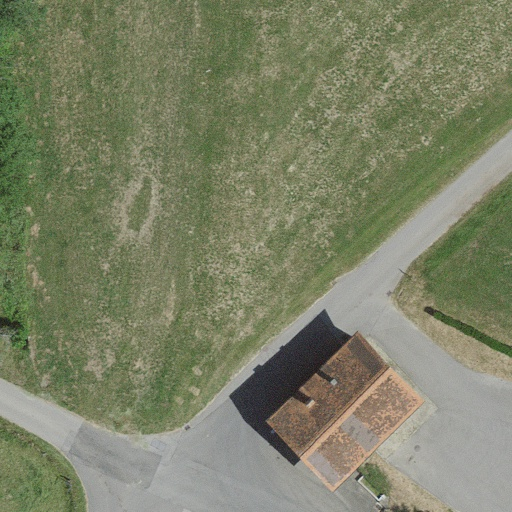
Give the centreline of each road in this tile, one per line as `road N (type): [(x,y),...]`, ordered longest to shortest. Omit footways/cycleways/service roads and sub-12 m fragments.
road 1 (unclassified): [(511,143),(141,469)]
road 2 (unclassified): [(0,393),(141,469)]
